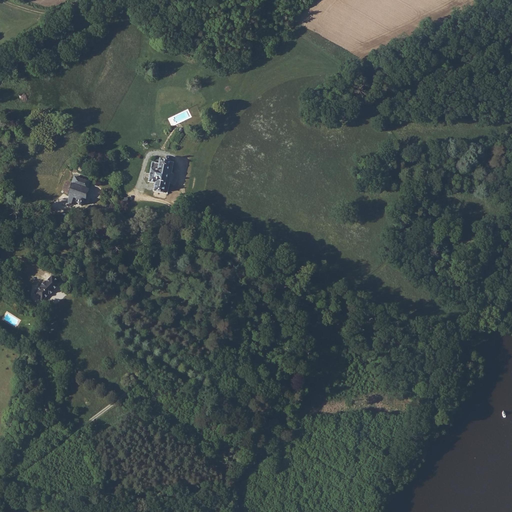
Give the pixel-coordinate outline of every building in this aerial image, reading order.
[(361,155),(376,156),(377,142),(388,143),(388,137),(377,136),(378,130),(362,130),(361,155)] [(155,191),(164,193),(170,159),(161,158),(160,162),(153,161),(149,182),(156,183),(155,191)] [(58,164),(71,175),(74,172),(61,161),(58,164)] [(89,189),(92,182),(74,176),(73,179),(75,179),(73,184),(70,183),(66,195),(70,196),(68,203),(76,206),(77,204),(80,205),(82,207),(86,206),(85,203),(86,200),(87,201),(91,191),(89,189)] [(34,295),(43,302),(49,296),(50,296),(56,289),(55,288),(61,281),(52,274),(47,281),(46,280),(39,288),(40,288),(34,295)]
